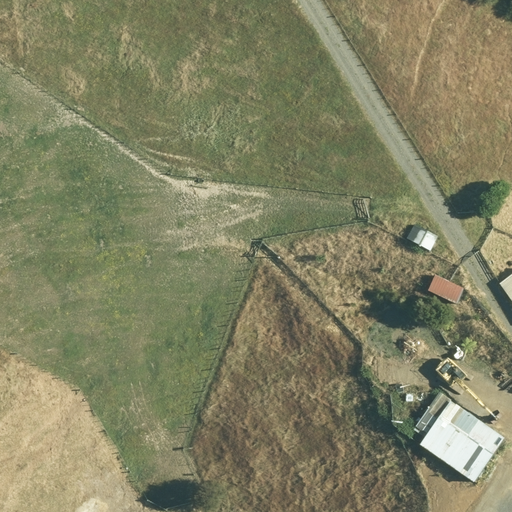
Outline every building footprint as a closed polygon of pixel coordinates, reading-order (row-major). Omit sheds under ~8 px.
[(441,239),(417,226),(409,241),(433,254),(441,239)] [(470,290),(439,276),(432,293),(462,307),(470,290)] [(511,279),(503,286),(511,298),(511,279)] [(395,325),(379,347),(413,371),(429,349),(395,325)] [(480,481),(507,440),(449,402),(422,443),(480,481)]
